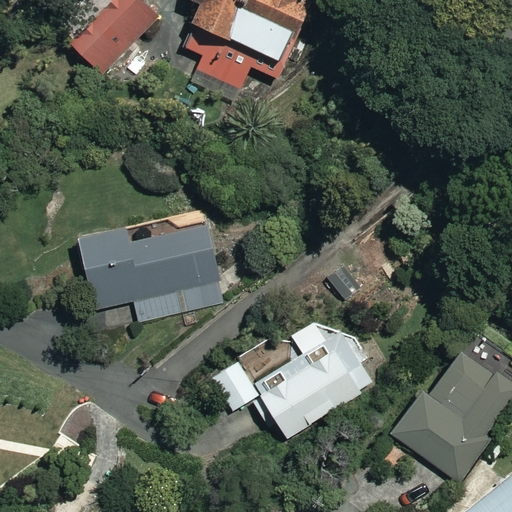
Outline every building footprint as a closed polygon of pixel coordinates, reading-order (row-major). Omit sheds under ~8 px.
[(118,57),(158,21),(138,0),(112,0),(69,40),(100,74),(118,57)] [(201,0),(202,1),(185,46),(204,54),(198,70),(243,87),(251,66),(280,78),(309,5),(303,3),(304,0),(201,0)] [(142,57),(118,57),(118,78),(142,78),(142,57)] [(225,303),(209,223),(134,239),(131,226),(80,237),(95,309),(134,300),(139,321),(225,303)] [(329,342),(315,320),(293,334),(305,354),(256,385),(288,436),(374,382),(362,362),(369,357),(350,328),(329,342)] [(511,353),(495,341),(480,361),(463,348),(430,394),(424,389),(393,432),(459,480),(491,437),(486,434),(511,398),(511,383),(499,374),(511,355),(511,353)] [(258,393),(239,361),(214,376),(229,402),(233,408),(258,393)] [(511,511),(511,474),(465,511),(511,511)]
